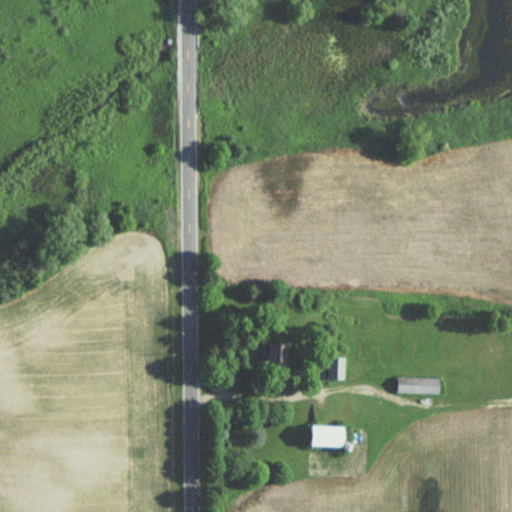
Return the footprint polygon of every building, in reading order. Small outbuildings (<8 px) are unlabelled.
[(311,332),(311,319),(300,319),(300,332),(311,332)] [(288,345),(263,345),(263,364),(288,364),(288,345)] [(325,379),(340,380),(341,358),(325,358),(325,379)] [(394,395),(435,396),(436,381),(394,380),(394,395)] [(370,394),(360,394),(360,411),(370,411),(370,394)] [(306,425),(305,443),(335,444),(335,425),(306,425)]
